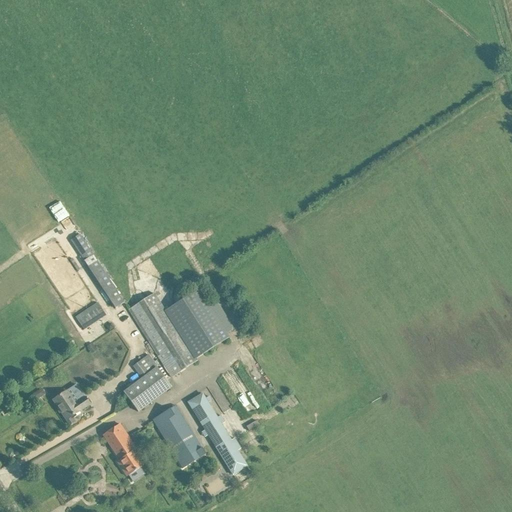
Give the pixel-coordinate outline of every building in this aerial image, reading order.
[(61,222),(71,217),(62,201),(53,205),(61,222)] [(80,235),(71,240),(84,261),(115,309),(124,303),(93,255),(89,250),(80,235)] [(195,359),(229,338),(199,289),(165,311),(154,293),(129,310),(171,378),(197,361),(195,359)] [(77,316),(84,328),(107,313),(100,302),(77,316)] [(132,367),(141,378),(157,365),(149,354),(132,367)] [(123,392),(138,413),(172,387),(156,367),(123,392)] [(66,391),(53,400),(70,425),(75,422),(72,417),(80,411),(89,404),(85,398),(76,385),(66,391)] [(44,387),(34,393),(38,399),(48,393),(44,387)] [(267,395),(271,403),(275,401),(268,388),(263,391),(265,396),(267,395)] [(201,394),(187,403),(231,473),(233,476),(247,467),(245,464),(245,463),(237,451),(241,448),(235,438),(231,441),(220,424),(225,422),(221,415),(216,418),(207,403),(211,400),(209,396),(204,399),(201,394)] [(168,410),(152,420),(156,426),(158,425),(177,455),(175,457),(182,469),(205,454),(197,442),(191,447),(168,410)] [(250,431),(262,426),(259,421),(248,426),(250,431)] [(103,435),(120,460),(117,462),(127,477),(144,466),(134,451),(137,450),(120,424),(103,435)] [(1,484),(11,484),(11,469),(1,469),(1,484)]
